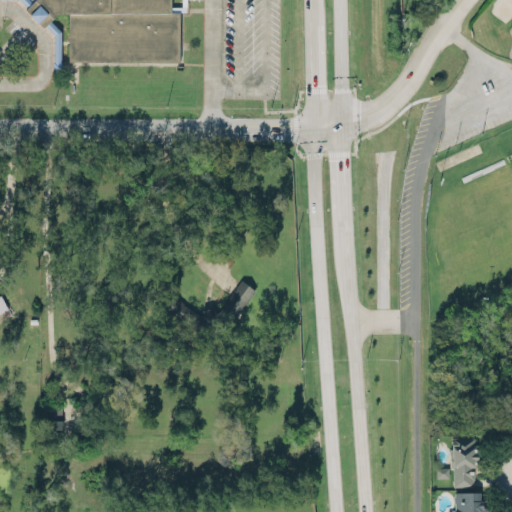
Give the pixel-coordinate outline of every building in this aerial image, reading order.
[(17,0),(25,8),(44,29),(46,24),(53,34),(53,69),(63,68),(63,57),(60,29),(52,20),(57,12),(68,13),(69,60),(180,60),(180,11),(171,11),(170,0),(17,0)] [(255,287),(226,323),(219,324),(220,330),(212,330),(204,333),(203,327),(194,328),(154,298),(163,286),(199,312),(202,311),(201,306),(207,304),(214,304),(215,309),(218,309),(241,276),(248,280),(255,287)] [(46,429),(62,428),(61,406),(45,406),(46,429)] [(454,484),(472,484),(472,478),(473,478),(473,465),(477,465),(477,457),(478,456),(478,452),(477,448),(476,448),(476,441),(473,441),(473,437),(452,438),(453,447),(449,447),(450,457),(451,458),(451,465),(453,465),(454,484)] [(448,467),(436,467),(435,478),(448,478),(448,467)] [(452,488),(471,487),(481,488),(480,496),(485,497),(484,511),(456,511),(448,511),(446,511),(446,509),(453,509),(452,488)]
